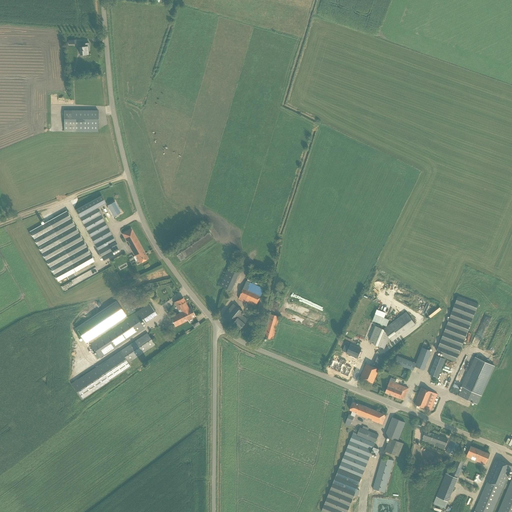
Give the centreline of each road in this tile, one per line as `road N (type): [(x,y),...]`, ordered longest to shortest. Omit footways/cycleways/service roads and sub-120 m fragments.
road 1 (unclassified): [(217,323),(162,255),(131,187),(111,103),(102,0)]
road 2 (unclassified): [(506,450),(245,344),(217,323)]
road 3 (unclassified): [(213,511),(217,323)]
road 4 (track): [(0,223),(128,175)]
